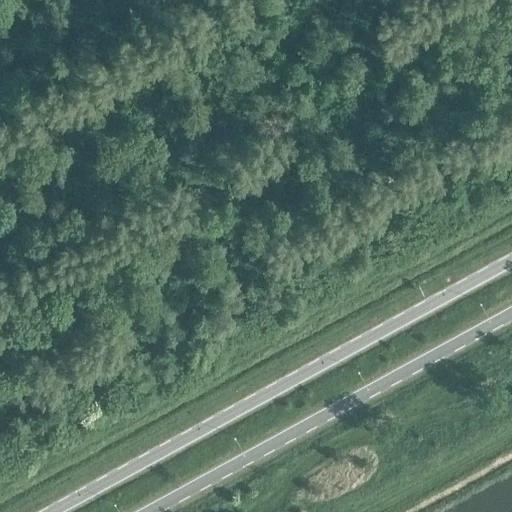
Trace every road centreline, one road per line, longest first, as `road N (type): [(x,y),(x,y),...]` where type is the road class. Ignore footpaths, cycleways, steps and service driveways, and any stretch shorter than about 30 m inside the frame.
road 1 (secondary): [(511,257),(45,511)]
road 2 (secondary): [(143,511),(511,310)]
